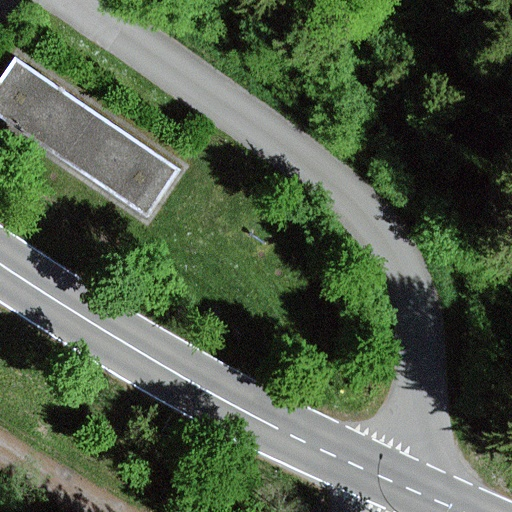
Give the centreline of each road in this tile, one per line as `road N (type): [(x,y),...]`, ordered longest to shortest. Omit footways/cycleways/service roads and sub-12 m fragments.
road 1 (track): [(93,0),(316,153),(379,211),(417,275),(432,351),(424,419),(397,485)]
road 2 (secondary): [(462,511),(244,412),(0,265)]
